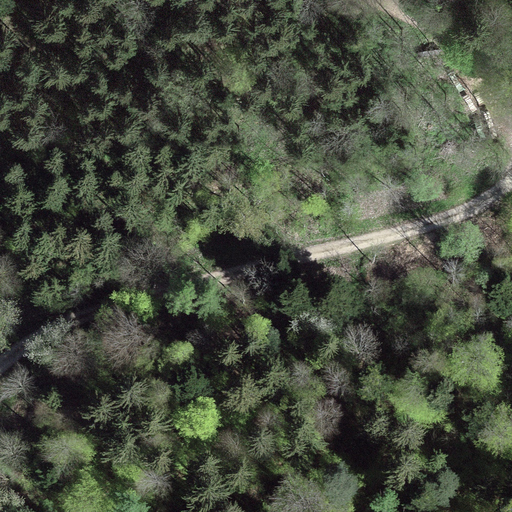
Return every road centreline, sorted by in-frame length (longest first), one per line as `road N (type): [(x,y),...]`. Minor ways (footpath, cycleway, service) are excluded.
road 1 (track): [(0,357),(53,327),(390,245),(511,190)]
road 2 (track): [(373,0),(464,44),(511,56)]
